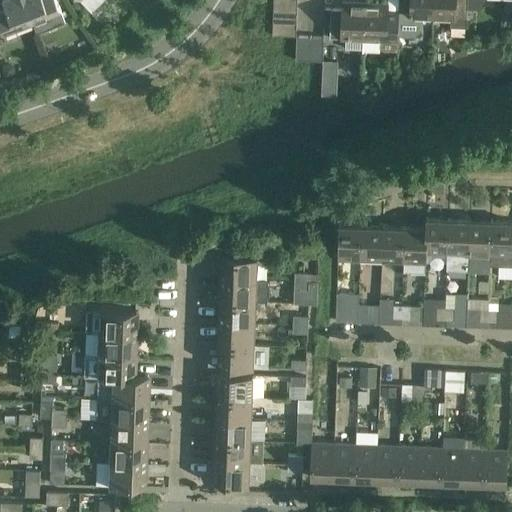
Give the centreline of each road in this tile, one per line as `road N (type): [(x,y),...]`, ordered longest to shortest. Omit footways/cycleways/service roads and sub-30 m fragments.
road 1 (residential): [(0,122),(163,58),(219,0)]
road 2 (residential): [(180,511),(186,275)]
road 3 (residential): [(511,342),(321,339)]
